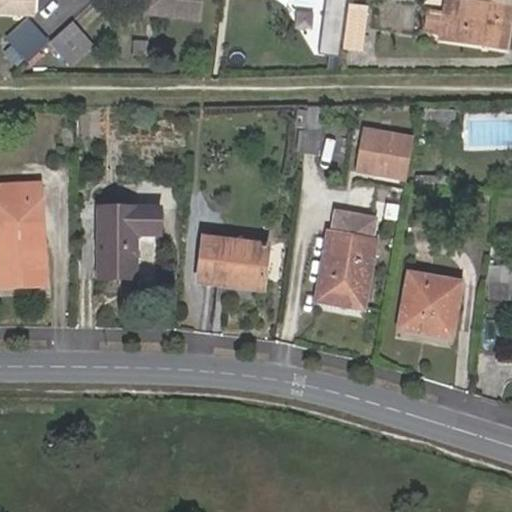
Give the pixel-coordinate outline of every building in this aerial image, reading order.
[(196,20),(198,4),(165,0),(144,0),(143,14),(196,20)] [(511,5),(478,0),(445,0),(440,39),(505,49),(511,5)] [(347,6),(342,48),(360,51),(365,8),(347,6)] [(16,49),(27,62),(49,43),(37,30),(28,20),(6,39),(16,49)] [(83,36),(71,23),(49,43),(60,56),(65,61),(72,61),(91,45),(83,36)] [(321,129),(324,107),(308,105),(306,126),(321,129)] [(306,126),(302,153),(318,155),(321,129),(306,126)] [(41,184),(0,186),(0,286),(46,284),(41,184)] [(388,191),(382,217),(397,221),(403,195),(388,191)] [(160,209),(109,208),(108,236),(100,236),(99,277),(137,278),(138,236),(160,236),(160,209)] [(108,236),(109,208),(101,208),(100,236),(108,236)] [(371,241),(375,220),(337,214),(333,234),(371,241)] [(333,234),(330,234),(319,299),(363,306),(374,242),(371,241),(333,234)] [(269,245),(205,238),(201,281),(264,288),(269,245)] [(492,300),(511,300),(511,270),(493,270),(492,300)] [(461,283),(411,274),(401,328),(452,337),(461,283)]
